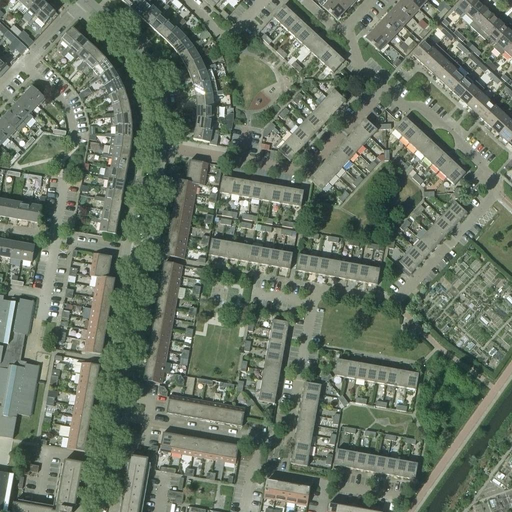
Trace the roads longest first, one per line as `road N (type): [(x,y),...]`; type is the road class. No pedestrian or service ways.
road 1 (residential): [(496,191),(394,300),(320,288),(312,307)]
road 2 (residential): [(241,161),(305,173),(384,90)]
road 3 (tertiary): [(160,146),(157,82),(133,46),(82,0)]
road 4 (residential): [(312,307),(287,445),(259,441)]
road 5 (tertiary): [(113,416),(141,256)]
road 6 (residential): [(496,191),(452,130),(384,90)]
road 7 (residential): [(259,441),(113,416)]
